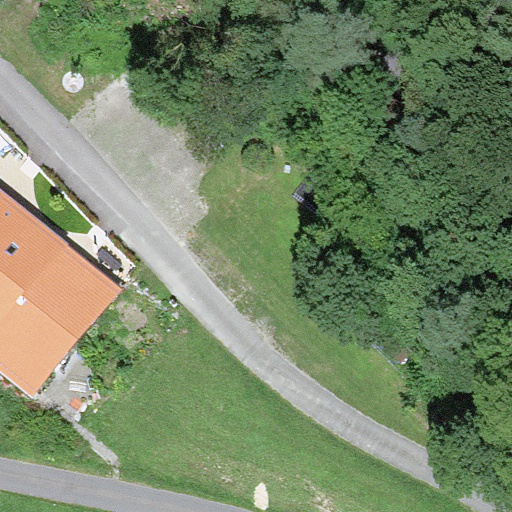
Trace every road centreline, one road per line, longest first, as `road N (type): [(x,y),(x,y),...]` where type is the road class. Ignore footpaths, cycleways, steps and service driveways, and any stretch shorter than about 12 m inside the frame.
road 1 (unclassified): [(0,479),(153,511),(511,210),(298,0)]
road 2 (track): [(388,511),(0,108)]
